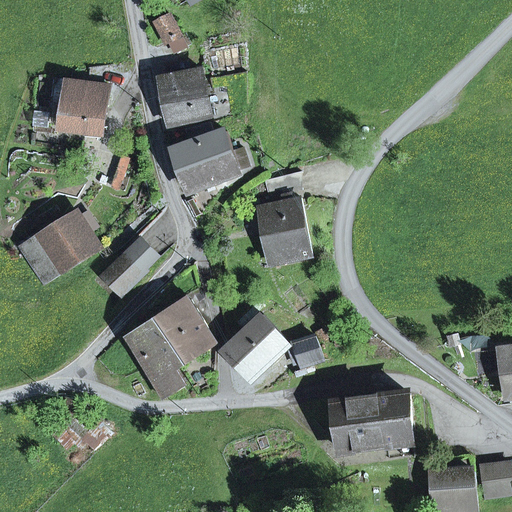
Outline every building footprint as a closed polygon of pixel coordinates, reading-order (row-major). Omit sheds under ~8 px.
[(156,24),(166,44),(171,41),(182,36),(172,16),(156,24)] [(171,41),(177,52),(187,46),(182,36),(171,41)] [(164,77),(172,124),(212,116),(203,70),(164,77)] [(68,103),(65,129),(102,133),(109,85),(58,79),(55,101),(68,103)] [(178,149),(192,190),(214,182),(215,183),(232,178),(232,174),(250,167),(245,149),(235,152),(228,133),(216,137),(212,123),(189,129),(194,144),(178,149)] [(314,256),(302,199),(285,203),(283,196),(303,191),(298,174),(266,181),(272,205),(265,208),(275,265),(314,256)] [(101,251),(80,216),(42,239),(43,240),(36,244),(35,243),(24,250),(45,285),(101,251)] [(146,271),(160,258),(143,240),(129,253),(146,271)] [(126,291),(146,271),(129,253),(108,273),(126,291)] [(170,342),(167,344),(179,367),(205,351),(206,352),(217,346),(205,320),(192,300),(157,322),(170,342)] [(285,352),(291,346),(291,345),(265,315),(227,350),(254,380),(285,352)] [(178,368),(179,367),(167,344),(170,342),(157,322),(133,337),(151,368),(145,371),(151,382),(153,381),(165,400),(188,386),(178,368)] [(331,336),(328,329),(318,334),(321,341),(331,336)] [(297,343),(291,345),(291,346),(297,365),(303,363),(304,367),(325,361),(317,337),(297,343)] [(348,337),(336,338),(336,345),(349,345),(348,337)] [(511,347),(503,349),(510,400),(511,399),(511,347)] [(414,443),(411,394),(337,404),(342,452),(414,443)] [(68,400),(66,413),(76,414),(78,402),(68,400)] [(482,468),(486,497),(511,494),(511,466),(511,464),(482,468)] [(478,511),(476,472),(435,476),(438,511),(478,511)]
